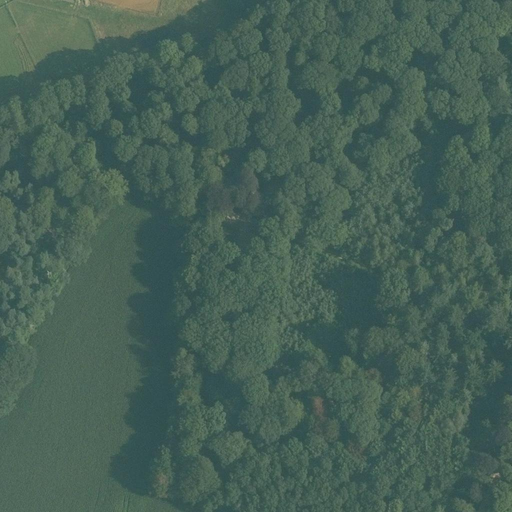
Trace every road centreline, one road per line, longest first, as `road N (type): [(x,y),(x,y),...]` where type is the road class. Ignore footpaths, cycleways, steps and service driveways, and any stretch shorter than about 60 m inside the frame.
road 1 (track): [(511,325),(245,221),(183,167),(127,158),(73,162)]
road 2 (track): [(347,0),(158,80),(0,131)]
